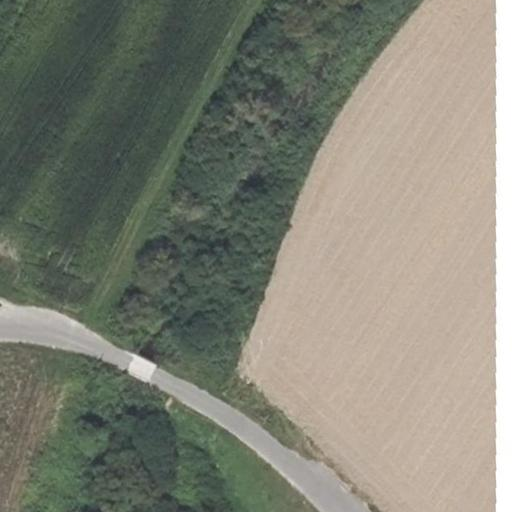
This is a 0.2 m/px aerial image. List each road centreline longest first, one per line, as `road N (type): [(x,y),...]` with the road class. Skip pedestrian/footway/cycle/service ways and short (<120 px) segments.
road 1 (unclassified): [(117,355),(237,420),(340,511)]
road 2 (unclassified): [(117,355),(41,328),(0,326)]
